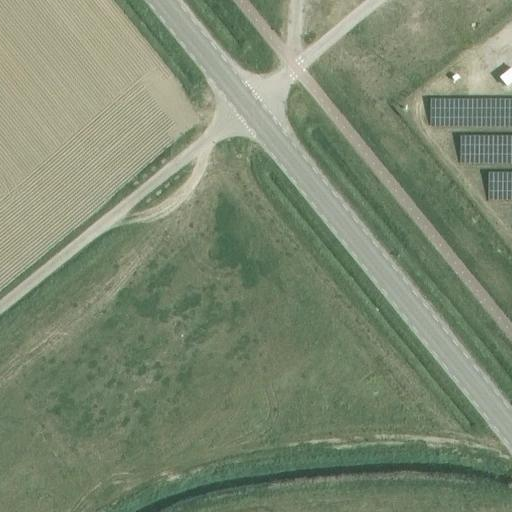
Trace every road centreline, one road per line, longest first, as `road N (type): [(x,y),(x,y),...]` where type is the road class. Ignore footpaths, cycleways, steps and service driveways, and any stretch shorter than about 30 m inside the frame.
road 1 (tertiary): [(511,428),(248,108)]
road 2 (unclassified): [(0,308),(248,108)]
road 3 (unclassified): [(248,108),(378,0)]
road 4 (tertiary): [(248,108),(160,0)]
